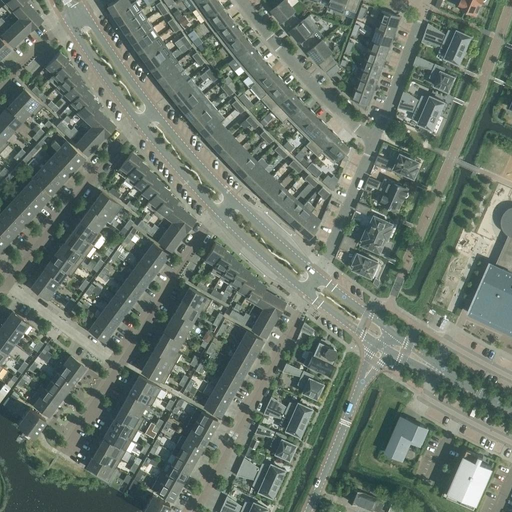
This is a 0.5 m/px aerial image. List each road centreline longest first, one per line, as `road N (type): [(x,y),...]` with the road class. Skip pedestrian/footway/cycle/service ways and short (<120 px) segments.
road 1 (residential): [(62,446),(215,213)]
road 2 (residential): [(191,511),(307,295)]
road 3 (residential): [(0,288),(138,124)]
road 4 (residential): [(372,140),(286,60),(237,0)]
road 5 (tertiary): [(307,511),(380,348)]
road 6 (residential): [(318,277),(372,140)]
road 7 (residential): [(372,140),(424,4)]
road 8 (tertiary): [(215,213),(307,295)]
